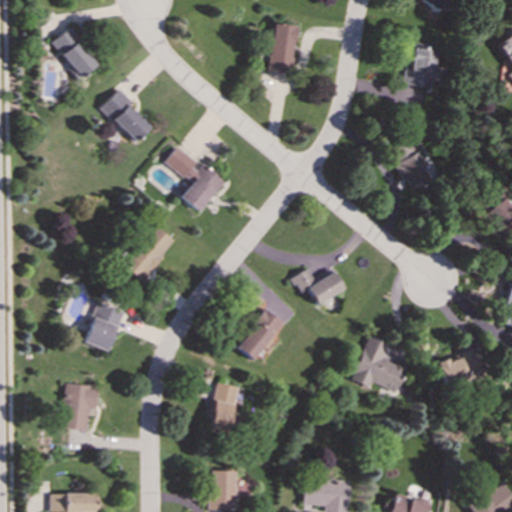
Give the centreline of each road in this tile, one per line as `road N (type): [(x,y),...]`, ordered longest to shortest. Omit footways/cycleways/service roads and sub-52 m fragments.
road 1 (residential): [(148,511),(150,406),(162,358),(186,314),(333,128),(359,0)]
road 2 (residential): [(301,176),(184,79),(150,37),(142,0)]
road 3 (residential): [(301,176),(430,282)]
